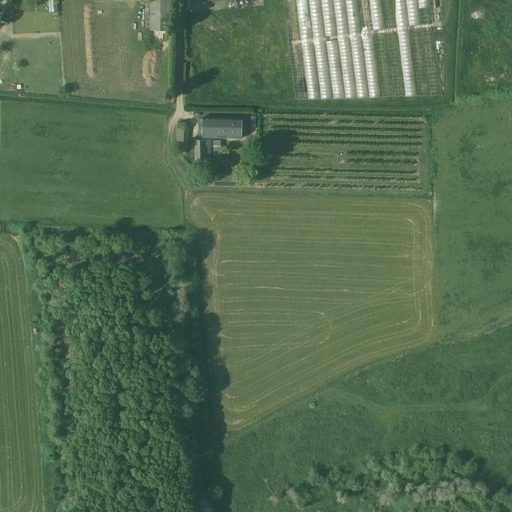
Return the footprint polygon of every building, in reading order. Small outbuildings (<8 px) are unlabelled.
[(150,0),(150,31),(171,31),(171,0),(150,0)] [(296,0),(302,45),(312,32),(335,38),(316,47),(339,44),(342,40),(350,8),(353,31),(359,9),(362,37),(413,31),(414,25),(420,78),(386,81),(394,48),(375,50),(377,69),(365,84),(365,76),(356,80),(358,99),(361,86),(442,107),(430,0),(296,0)] [(275,21),(263,21),(264,34),(276,33),(275,21)] [(203,137),(242,139),(242,118),(204,117),(203,137)] [(177,148),(187,149),(189,124),(179,123),(177,148)] [(214,147),(213,140),(194,140),(195,165),(207,164),(206,147),(214,147)]
